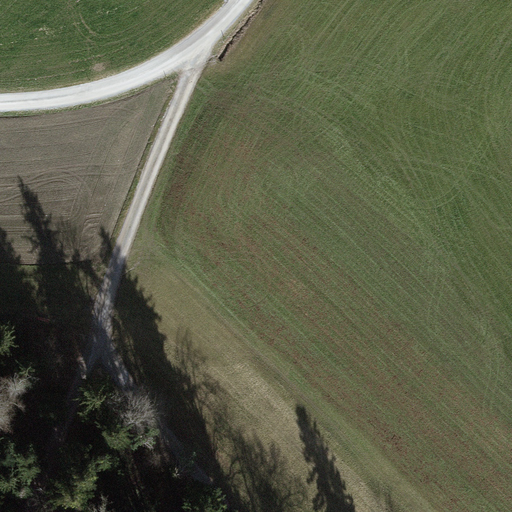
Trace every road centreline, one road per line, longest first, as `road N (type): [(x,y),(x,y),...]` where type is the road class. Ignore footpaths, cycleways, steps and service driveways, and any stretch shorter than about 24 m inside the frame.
road 1 (track): [(204,41),(122,245),(95,337)]
road 2 (track): [(0,103),(90,93),(146,73),(204,41),(241,0)]
road 3 (track): [(95,337),(229,511)]
road 4 (track): [(95,337),(29,511)]
